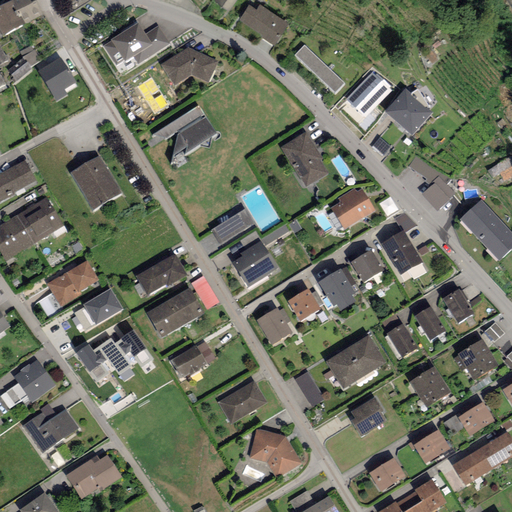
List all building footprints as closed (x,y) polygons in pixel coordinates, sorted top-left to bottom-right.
[(18,0),(13,3),(25,26),(42,17),(33,0),(18,0)] [(235,0),(215,0),(229,9),(235,0)] [(289,24),(253,0),(240,21),(275,44),(289,24)] [(11,5),(0,10),(0,33),(3,39),(23,29),(11,5)] [(141,27),(105,49),(116,66),(124,61),(125,63),(135,57),(139,65),(169,46),(158,29),(147,36),(141,27)] [(0,45),(0,64),(8,60),(0,45)] [(345,85),(305,47),(296,57),(335,94),(345,85)] [(24,59),(9,72),(17,81),(39,62),(30,49),(22,53),(24,59)] [(162,67),(175,89),(191,79),(210,87),(220,64),(188,51),(162,67)] [(61,57),(38,71),(56,101),(68,94),(65,89),(76,83),(61,57)] [(392,93),(372,74),(346,102),(366,121),(392,93)] [(151,78),(137,87),(154,114),(168,105),(151,78)] [(432,116),(406,93),(385,116),(411,139),(432,116)] [(198,108),(152,137),(167,140),(177,133),(178,136),(177,136),(172,159),(187,149),(186,155),(217,136),(205,119),(202,121),(201,118),(204,116),(198,108)] [(306,189),(329,176),(306,136),(282,150),(306,189)] [(121,195),(99,159),(70,176),(92,213),(121,195)] [(0,205),(37,184),(25,162),(0,176),(0,205)] [(455,196),(438,180),(423,196),(439,212),(455,196)] [(331,210),(345,232),(375,213),(362,191),(331,210)] [(46,198),(16,216),(34,244),(63,225),(46,198)] [(511,253),(511,234),(483,203),(461,223),(500,265),(511,253)] [(253,224),(245,211),(211,233),(219,245),(253,224)] [(34,244),(16,216),(0,226),(0,252),(5,262),(34,244)] [(404,234),(382,247),(400,278),(422,265),(404,234)] [(278,270),(262,244),(230,264),(246,290),(278,270)] [(351,265),(363,286),(383,274),(370,254),(351,265)] [(136,279),(148,299),(187,277),(176,257),(136,279)] [(99,285),(86,263),(46,286),(59,308),(99,285)] [(353,296),(339,273),(319,286),(333,308),(353,296)] [(219,304),(203,278),(191,285),(207,312),(219,304)] [(123,310),(110,289),(83,305),(84,307),(74,313),(85,332),(123,310)] [(161,341),(204,317),(189,292),(147,317),(161,341)] [(320,311),(308,292),(288,304),(300,324),(320,311)] [(460,293),(444,303),(458,326),(474,316),(460,293)] [(292,334),(277,310),(257,323),(272,347),(292,334)] [(432,310),(416,320),(431,344),(447,334),(432,310)] [(0,333),(9,327),(0,313),(0,333)] [(126,320),(113,328),(121,340),(124,345),(120,347),(125,355),(130,352),(137,363),(141,368),(153,359),(126,320)] [(505,334),(495,324),(485,334),(495,344),(505,334)] [(405,327),(387,337),(402,361),(419,351),(405,327)] [(110,339),(93,350),(97,356),(101,353),(106,361),(102,364),(108,374),(114,370),(118,376),(119,375),(124,382),(135,375),(130,368),(137,363),(130,352),(125,355),(120,347),(124,345),(121,340),(114,344),(110,339)] [(369,339),(326,364),(343,392),(385,366),(369,339)] [(457,355),(465,367),(489,351),(481,339),(457,355)] [(205,343),(171,363),(182,382),(207,367),(206,365),(215,360),(205,343)] [(89,345),(76,353),(96,382),(108,374),(102,364),(106,361),(101,353),(97,356),(93,350),(89,345)] [(498,365),(489,351),(465,367),(474,380),(498,365)] [(55,388),(38,365),(16,381),(32,404),(55,388)] [(409,383),(417,394),(441,379),(434,367),(409,383)] [(325,402),(308,373),(291,383),(308,411),(325,402)] [(450,392),(441,379),(417,394),(426,408),(450,392)] [(254,383),(219,402),(231,424),(266,404),(254,383)] [(511,388),(503,394),(511,408),(511,388)] [(387,424),(374,402),(352,416),(356,422),(351,425),(361,441),(387,424)] [(483,407),(459,421),(471,440),(494,425),(483,407)] [(80,430),(66,411),(48,423),(42,415),(24,428),(43,456),(80,430)] [(285,437),(256,431),(249,461),(268,465),(277,480),(302,465),(285,437)] [(511,440),(507,432),(480,449),(493,470),(511,458),(511,440)] [(439,434),(413,449),(425,469),(451,453),(439,434)] [(480,449),(452,465),(465,486),(493,470),(480,449)] [(107,458),(71,481),(85,503),(121,479),(107,458)] [(369,477),(382,496),(406,481),(393,462),(369,477)] [(416,491),(406,497),(415,511),(431,511),(446,503),(432,479),(415,490),(416,491)] [(296,511),(307,511),(316,507),(307,492),(291,502),(296,511)] [(59,511),(46,494),(21,511),(59,511)] [(415,511),(406,497),(396,503),(395,501),(378,511),(415,511)] [(335,511),(327,500),(316,507),(307,511),(335,511)]
